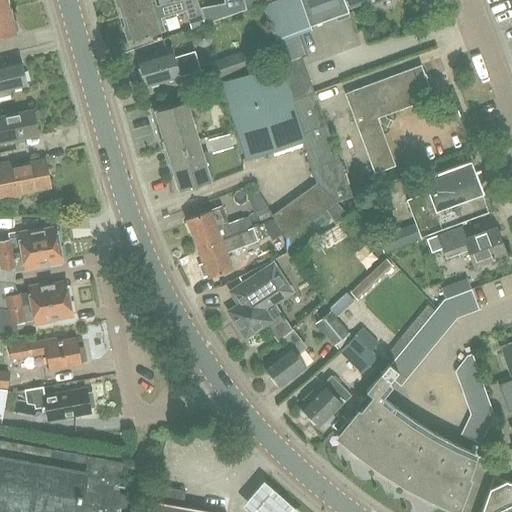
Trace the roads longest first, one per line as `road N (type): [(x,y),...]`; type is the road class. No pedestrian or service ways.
road 1 (residential): [(220,382),(190,403),(152,414),(132,405),(101,247),(108,232),(131,221)]
road 2 (secondary): [(131,221),(65,0)]
road 3 (secondary): [(220,382),(186,335),(131,221)]
road 4 (secondary): [(350,511),(270,442),(220,382)]
